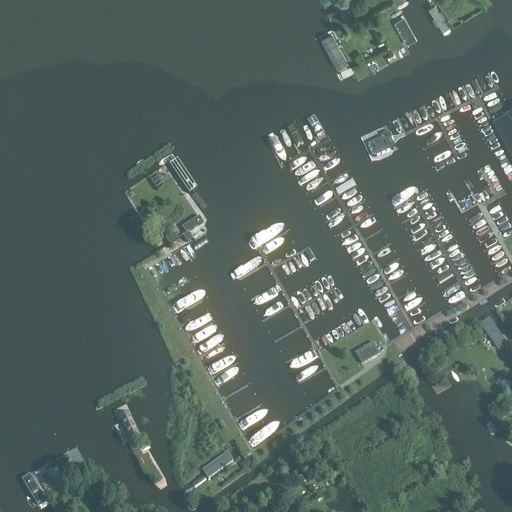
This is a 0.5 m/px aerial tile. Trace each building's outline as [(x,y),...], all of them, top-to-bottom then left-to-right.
[(402,25),(396,29),(405,44),(411,41),(402,25)] [(322,40),(338,70),(349,64),(333,33),(322,40)] [(511,113),(493,123),(511,159),(511,113)] [(374,158),(392,149),(386,137),(368,145),(374,158)] [(177,160),(169,165),(190,196),(198,191),(177,160)] [(158,192),(164,188),(155,175),(149,180),(158,192)] [(186,234),(202,223),(199,217),(182,229),(186,234)] [(169,246),(177,241),(173,234),(165,240),(169,246)] [(192,240),(188,234),(182,238),(187,244),(192,240)] [(480,326),(498,352),(507,345),(489,319),(480,326)] [(355,354),(363,366),(380,355),(373,343),(355,354)] [(127,413),(126,413),(118,417),(129,440),(138,436),(127,413)] [(226,430),(222,422),(218,424),(222,432),(226,430)] [(227,455),(202,472),(208,480),(233,463),(227,455)] [(244,473),(252,467),(247,461),(240,466),(244,473)] [(33,481),(25,485),(40,509),(47,504),(33,481)]
